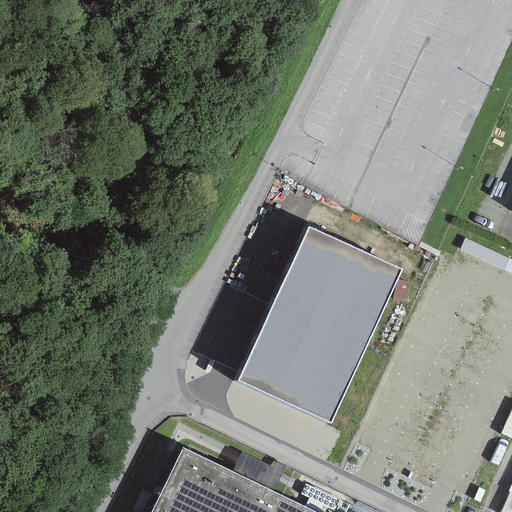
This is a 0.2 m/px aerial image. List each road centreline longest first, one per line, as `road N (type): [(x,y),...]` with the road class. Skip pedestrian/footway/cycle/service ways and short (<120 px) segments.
road 1 (residential): [(348,0),(156,391),(405,511)]
road 2 (unknown): [(357,488),(433,314),(461,301),(493,308),(507,322),(511,348)]
road 3 (unknown): [(511,361),(458,511)]
